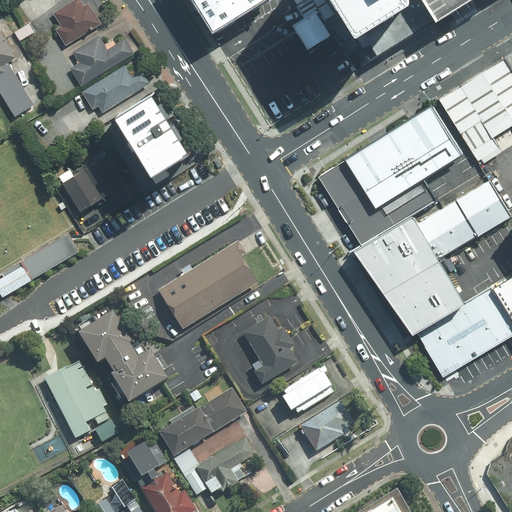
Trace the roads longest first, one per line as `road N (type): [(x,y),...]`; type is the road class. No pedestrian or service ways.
road 1 (residential): [(261,170),(511,13)]
road 2 (secondary): [(381,363),(261,170)]
road 3 (secondary): [(261,170),(148,0)]
